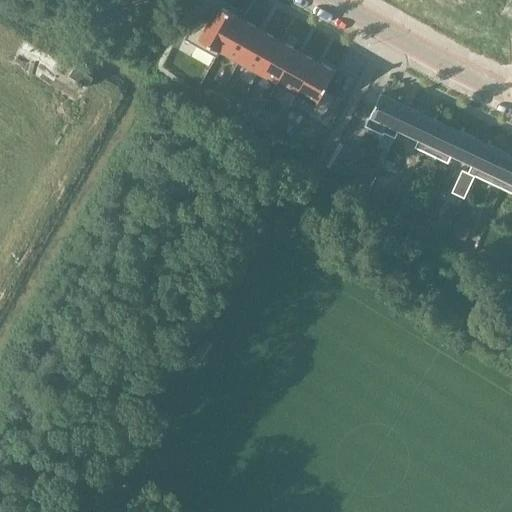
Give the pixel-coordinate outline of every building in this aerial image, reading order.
[(220,50),(238,17),(218,6),(208,23),(197,17),(185,39),(217,57),(221,51),(220,50)] [(239,61),(257,28),(239,18),(238,17),(220,50),(221,51),(239,61)] [(258,72),(276,39),(257,28),(239,61),(258,72)] [(277,83),(296,50),(276,39),(258,72),(277,83)] [(296,93),(315,61),(296,50),(277,83),(296,93)] [(335,72),(315,61),(296,93),(315,104),(312,111),(324,118),(336,96),(325,89),(335,72)] [(72,67),(66,77),(84,88),(90,79),(72,67)] [(370,113),(364,126),(382,135),(383,133),(394,138),(398,130),(399,130),(409,107),(411,103),(408,101),(406,106),(380,94),(371,113),(370,113)] [(409,107),(399,130),(418,139),(414,147),(421,151),(436,120),(438,115),(435,114),(433,118),(409,107)] [(436,120),(421,151),(447,163),(451,155),(462,132),(464,128),(462,126),(459,131),(436,120)] [(461,169),(451,192),(464,198),(474,176),(475,176),(489,145),(491,140),(488,139),(486,143),(462,132),(451,155),(471,164),(467,172),(461,169)] [(342,143),(331,163),(348,173),(359,153),(342,143)] [(511,155),(489,145),(475,176),(501,189),(511,164),(511,155)] [(511,164),(501,189),(511,193),(511,164)]
